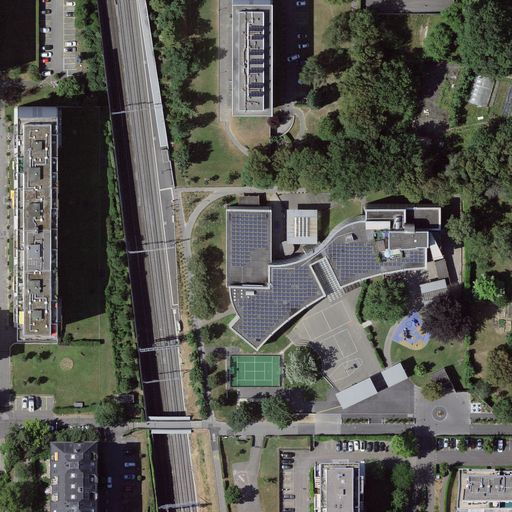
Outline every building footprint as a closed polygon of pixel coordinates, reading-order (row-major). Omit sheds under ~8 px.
[(161,146),(168,145),(165,126),(146,0),(138,0),(150,77),(161,146)] [(233,0),(233,53),(271,53),(271,0),(233,0)] [(233,53),(233,108),(271,108),(271,53),(233,53)] [(61,145),(61,108),(16,108),(16,145),(61,145)] [(61,181),(61,145),(16,145),(16,182),(61,181)] [(61,218),(61,181),(16,182),(16,218),(61,218)] [(259,195),(239,195),(238,204),(259,204),(259,195)] [(271,261),(271,206),(227,206),(227,287),(232,287),(232,290),(233,299),(237,307),(240,313),(229,324),(256,348),(276,327),(291,314),(305,304),(326,293),(311,264),(318,261),(325,257),(339,285),(344,283),(360,276),(376,271),(382,270),(400,266),(413,264),(429,263),(430,240),(431,227),(433,227),(441,227),(441,204),(366,204),(366,216),(357,216),(347,220),(338,226),(329,235),(321,244),(318,247),(312,250),(307,253),(302,256),(287,260),(271,261)] [(318,241),(318,208),(309,208),(287,208),(287,241),(309,241),(318,241)] [(62,255),(61,218),(16,218),(16,255),(62,255)] [(434,230),(433,227),(431,227),(430,240),(434,257),(439,278),(445,277),(446,282),(451,281),(444,254),(440,235),(445,234),(445,229),(434,230)] [(302,246),(307,253),(312,250),(318,247),(321,244),(319,238),(302,246)] [(62,291),(62,255),(16,255),(16,291),(62,291)] [(318,261),(311,264),(326,293),(330,301),(344,294),(339,285),(325,257),(318,261)] [(446,282),(445,277),(439,278),(420,282),(426,307),(451,301),(446,282)] [(62,328),(62,291),(16,291),(16,328),(62,328)] [(401,362),(382,372),(389,387),(409,378),(401,362)] [(444,369),(430,375),(436,387),(449,381),(444,369)] [(337,394),(336,394),(343,409),(377,392),(370,377),(337,394)] [(97,457),(51,457),(51,501),(97,501),(97,457)] [(359,511),(360,510),(363,510),(363,482),(359,482),(359,468),(316,467),(316,488),(321,488),(321,495),(315,495),(315,511),(359,511)] [(511,511),(511,481),(495,481),(495,479),(459,479),(459,498),(457,511),(511,511)] [(96,511),(97,501),(51,501),(50,511),(96,511)]
